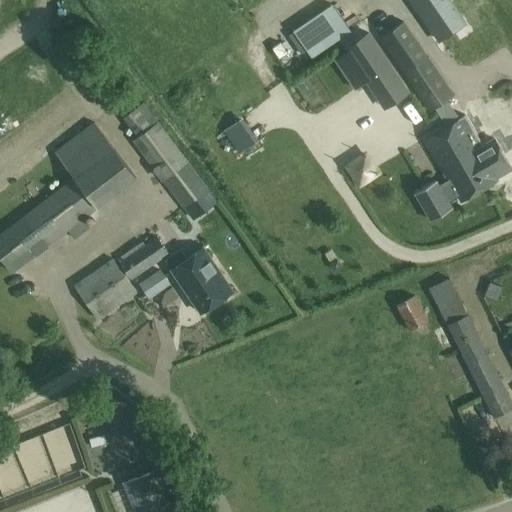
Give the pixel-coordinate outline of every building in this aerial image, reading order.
[(409,0),(438,40),(451,30),(449,26),(462,17),(449,0),(409,0)] [(307,49),(347,23),(333,3),(294,29),(307,49)] [(452,96),(427,58),(404,22),(380,37),(429,111),(452,96)] [(345,49),(347,52),(336,59),(355,88),(366,81),(384,107),(408,92),(390,65),(368,33),(345,49)] [(38,37),(18,50),(36,79),(56,67),(38,37)] [(136,137),(132,141),(183,207),(206,189),(141,103),(122,118),(136,137)] [(343,162),(382,140),(363,108),(325,130),(343,162)] [(480,138),(466,114),(423,140),(448,180),(438,186),(435,181),(414,192),(430,220),(451,208),(447,200),(456,195),(460,202),(496,181),(494,178),(511,168),(494,139),(479,148),(475,141),(480,138)] [(54,149),(73,175),(97,207),(136,178),(93,120),(54,149)] [(365,154),(348,166),(360,184),(360,183),(359,181),(375,170),(376,172),(377,172),(365,154)] [(273,162),(258,176),(252,169),(228,191),(242,206),(266,184),(274,192),(289,179),(273,162)] [(0,256),(11,272),(68,229),(74,238),(90,226),(83,217),(97,207),(73,175),(0,230),(0,256)] [(332,227),(280,255),(293,280),(358,245),(342,215),(340,216),(334,205),(323,211),(332,227)] [(152,224),(111,245),(117,255),(157,234),(152,224)] [(132,278),(168,253),(156,235),(119,261),(132,278)] [(200,313),(232,291),(202,248),(187,259),(180,248),(165,258),(172,269),(170,270),(200,313)] [(74,284),(98,319),(136,292),(112,257),(74,284)] [(483,269),(479,283),(489,286),(493,272),(483,269)] [(149,297),(169,283),(160,270),(140,283),(149,297)] [(511,405),(448,278),(429,288),(493,417),(511,407),(511,405)] [(0,299),(0,323),(11,333),(37,304),(15,283),(0,299)] [(426,319),(414,295),(395,305),(408,329),(426,319)] [(448,388),(449,399),(465,397),(464,386),(448,388)] [(63,415),(0,435),(0,480),(76,457),(63,415)] [(151,464),(173,453),(155,420),(133,431),(151,464)] [(170,511),(154,470),(122,483),(133,511),(170,511)]
